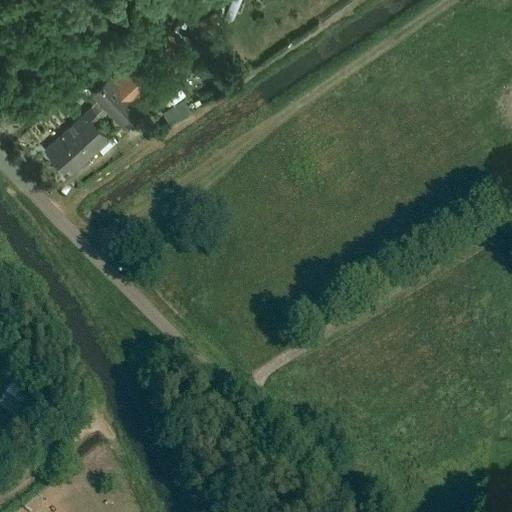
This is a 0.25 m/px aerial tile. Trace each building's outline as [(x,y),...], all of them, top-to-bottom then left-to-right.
[(199,38),(221,30),(214,14),(193,22),(199,38)] [(143,111),(110,75),(89,94),(123,130),(143,111)] [(84,115),(44,152),(61,171),(65,167),(71,174),(107,141),(84,115)] [(11,388),(0,403),(0,405),(19,419),(31,402),(11,388)] [(0,438),(14,429),(0,408),(0,407),(0,438)]
